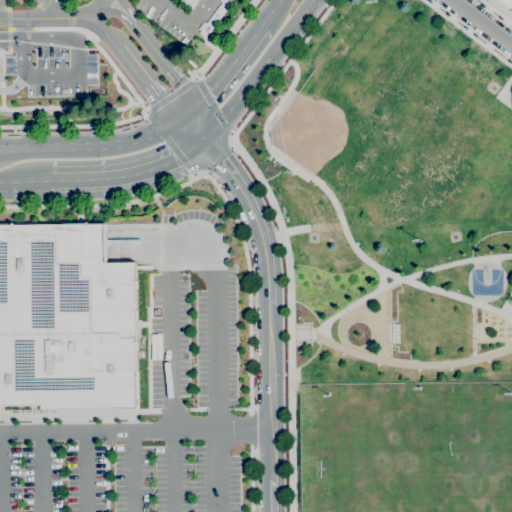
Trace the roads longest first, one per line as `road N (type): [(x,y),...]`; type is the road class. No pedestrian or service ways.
road 1 (tertiary): [(275,511),(264,255),(249,207),(204,142)]
road 2 (secondary): [(186,113),(161,131),(102,147),(0,149)]
road 3 (secondary): [(49,187),(120,182),(204,142)]
